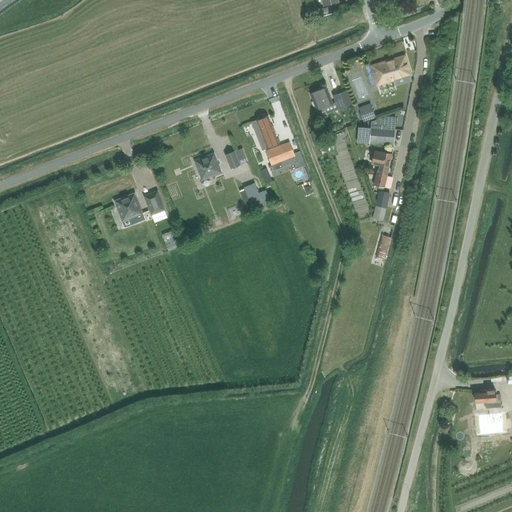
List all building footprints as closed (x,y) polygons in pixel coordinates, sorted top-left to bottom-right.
[(371,65),(377,85),(411,75),(405,55),(371,65)] [(346,91),(333,96),(335,102),(332,103),(326,88),(311,94),(318,114),(326,112),(327,114),(339,110),(338,109),(351,103),(346,91)] [(359,107),(364,119),(374,115),(370,104),(359,107)] [(256,121),(266,148),(278,143),(268,116),(264,117),(262,117),(259,118),(258,120),(256,121)] [(395,117),(388,117),(371,122),(370,144),(394,145),(394,143),(395,117)] [(289,142),(266,151),(271,165),(272,165),(274,171),(282,168),(280,162),(294,156),(294,154),(289,142)] [(378,167),(377,172),(387,174),(388,172),(389,171),(390,169),(389,167),(392,154),(375,150),(371,165),(378,167)] [(225,155),(230,168),(240,165),(235,152),(225,155)] [(194,161),(202,180),(221,173),(214,153),(194,161)] [(387,174),(377,172),(373,185),(379,186),(378,188),(383,189),(383,187),(384,187),(387,174)] [(265,190),(258,193),(263,206),(270,203),(265,190)] [(157,191),(144,196),(151,215),(164,210),(157,191)] [(389,194),(380,192),(373,218),(383,220),(389,194)] [(115,201),(122,221),(142,213),(134,194),(115,201)] [(375,256),(385,259),(391,238),(380,235),(375,256)] [(486,390),(486,391),(475,392),(476,402),(485,401),(486,408),(501,407),(500,394),(496,394),(496,389),(486,390)] [(500,413),(477,415),(479,435),(502,433),(500,413)]
